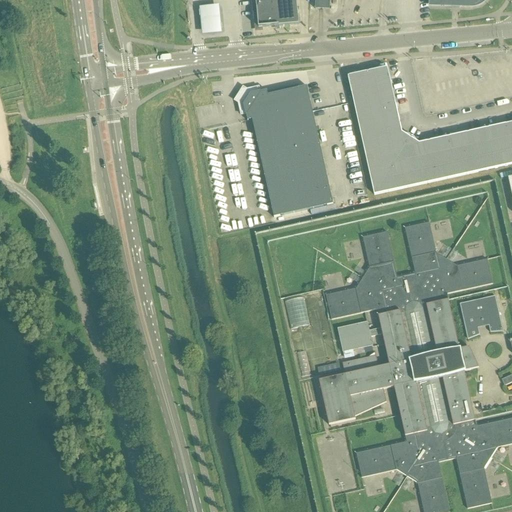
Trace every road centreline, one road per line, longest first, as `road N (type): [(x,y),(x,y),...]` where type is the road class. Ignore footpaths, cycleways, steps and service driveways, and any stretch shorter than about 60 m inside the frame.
road 1 (primary): [(88,87),(149,361),(190,488)]
road 2 (primary): [(190,488),(106,85)]
road 3 (unclassified): [(146,511),(60,243),(40,210),(0,181)]
road 4 (tertiary): [(317,49),(103,68)]
road 5 (tertiary): [(106,85),(317,49)]
road 6 (tertiary): [(317,49),(511,31)]
